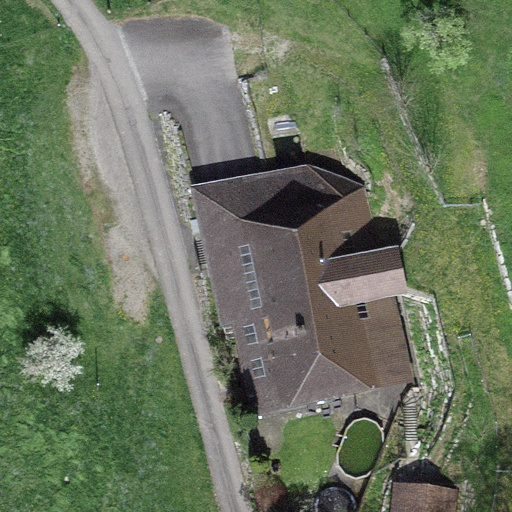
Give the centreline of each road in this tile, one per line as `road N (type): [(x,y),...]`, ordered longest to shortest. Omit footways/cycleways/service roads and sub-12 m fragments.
road 1 (residential): [(70,0),(98,41),(134,137),(234,511)]
road 2 (track): [(111,72),(234,57),(343,89),(407,201),(450,335)]
